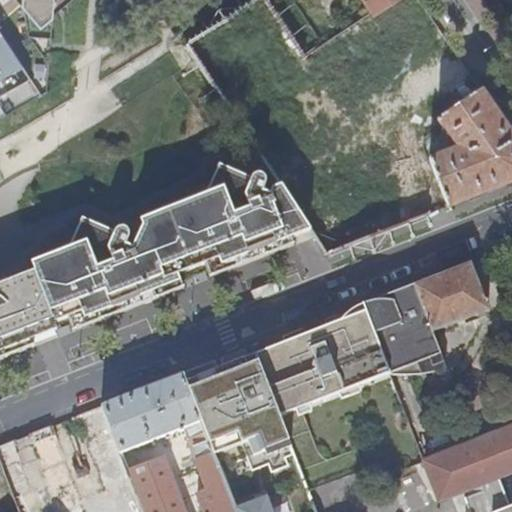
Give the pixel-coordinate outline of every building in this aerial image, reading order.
[(0,0),(0,31),(38,90),(43,97),(48,93),(54,16),(55,0),(0,0)] [(101,0),(100,15),(117,0),(101,0)] [(389,0),(364,0),(372,12),(377,8),(389,0)] [(436,29),(416,0),(389,0),(377,8),(405,51),(436,29)] [(0,31),(0,113),(38,90),(0,31)] [(423,142),(448,207),(511,182),(511,138),(479,91),(438,121),(442,128),(448,137),(453,133),(457,139),(468,155),(460,158),(458,155),(450,159),(447,153),(431,160),(427,150),(439,144),(440,141),(434,133),(423,142)] [(453,133),(448,137),(452,143),(457,139),(453,133)] [(312,231),(282,187),(274,190),(271,197),(264,194),(268,184),(267,180),(265,178),(260,177),(257,177),(253,181),(221,167),(212,188),(217,190),(213,200),(144,227),(137,243),(134,250),(127,247),(131,238),(130,234),(128,231),(123,230),(119,231),(116,235),(83,220),(75,241),(81,243),(76,253),(35,269),(36,272),(57,324),(83,313),(86,320),(181,283),(179,276),(219,260),(222,267),(312,231)] [(217,190),(212,188),(208,196),(142,222),(144,227),(213,200),(217,190)] [(72,248),(33,264),(35,269),(76,253),(81,243),(75,241),(72,248)] [(489,311),(470,263),(364,305),(367,312),(393,377),(412,377),(426,376),(421,366),(432,362),(437,374),(440,377),(445,377),(448,375),(449,372),(450,371),(434,332),(489,311)] [(0,353),(33,341),(60,330),(57,324),(36,272),(29,275),(28,272),(0,282),(0,353)] [(367,312),(364,305),(357,308),(347,313),(343,318),(339,323),(367,312)] [(393,377),(367,312),(339,323),(270,351),(266,343),(252,349),(279,417),(292,451),(294,455),(310,495),(365,472),(371,485),(425,463),(427,463),(393,377)] [(0,361),(36,348),(33,341),(0,353),(0,361)] [(279,417),(252,349),(182,376),(219,470),(247,459),(264,452),(269,465),(272,473),(289,466),(286,458),(284,454),(292,451),(279,417)] [(426,376),(437,374),(432,362),(421,366),(426,376)] [(219,470),(182,376),(103,407),(122,455),(188,429),(192,439),(188,441),(208,491),(199,495),(205,511),(235,511),(234,509),(219,470)] [(511,473),(511,429),(427,463),(425,463),(441,502),(511,473)] [(264,452),(247,459),(252,472),(269,465),(264,452)] [(186,511),(167,461),(130,476),(143,511),(186,511)] [(272,511),(267,496),(234,509),(235,511),(272,511)]
